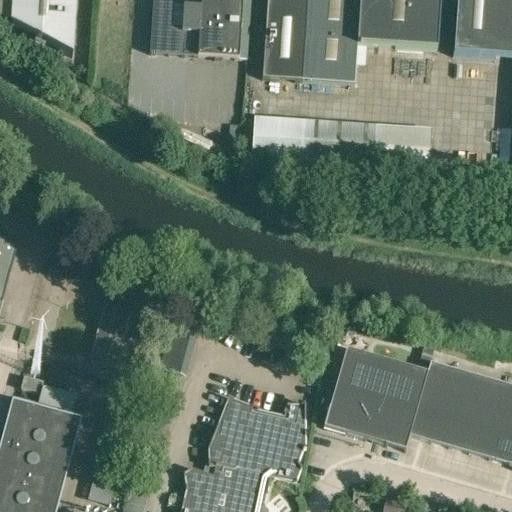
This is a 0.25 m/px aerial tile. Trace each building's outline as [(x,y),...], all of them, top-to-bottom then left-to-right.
[(0,0),(0,22),(9,27),(72,60),(75,0),(0,0)] [(210,0),(210,1),(195,0),(152,0),(149,57),(238,63),(242,0),(210,0)] [(263,82),(301,84),(354,88),(356,48),(436,53),(439,0),(267,0),(267,2),(263,82)] [(511,0),(457,0),(453,56),(511,62),(511,0)] [(250,163),(372,172),(372,178),(428,183),(429,171),(430,157),(431,135),(404,133),(391,132),(391,131),(381,130),(381,132),(375,131),(375,128),(253,120),(250,163)] [(217,157),(234,157),(235,133),(218,132),(217,157)] [(0,312),(3,301),(0,301),(14,249),(0,244),(0,312)] [(91,358),(94,359),(90,377),(115,384),(122,357),(145,363),(156,321),(104,307),(91,358)] [(158,372),(185,379),(192,356),(202,317),(177,310),(158,372)] [(423,350),(417,373),(427,376),(430,367),(434,353),(423,350)] [(511,390),(430,367),(427,376),(346,353),(329,411),(323,431),(405,454),(410,439),(511,468),(511,390)] [(47,370),(43,385),(42,390),(72,398),(78,378),(47,370)] [(21,391),(40,396),(42,390),(43,385),(24,380),(21,391)] [(0,511),(53,511),(65,470),(59,469),(73,416),(13,400),(0,447),(0,453),(2,454),(0,461),(0,511)] [(263,511),(270,480),(295,486),(301,472),(301,470),(298,464),(303,454),(304,443),(304,407),(286,407),(285,420),(262,414),(228,400),(226,405),(209,456),(203,475),(191,471),(183,476),(183,480),(185,490),(181,511),(263,511)] [(397,511),(399,504),(387,502),(386,509),(385,511),(397,511)]
